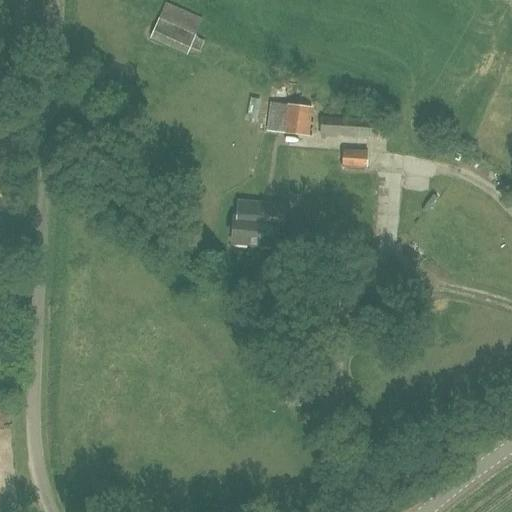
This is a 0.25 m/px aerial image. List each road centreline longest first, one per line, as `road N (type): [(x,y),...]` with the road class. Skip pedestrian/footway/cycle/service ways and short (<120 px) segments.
road 1 (unclassified): [(52,511),(38,475),(27,337),(38,0)]
road 2 (track): [(511,307),(367,276)]
road 3 (track): [(511,211),(462,173),(386,158)]
